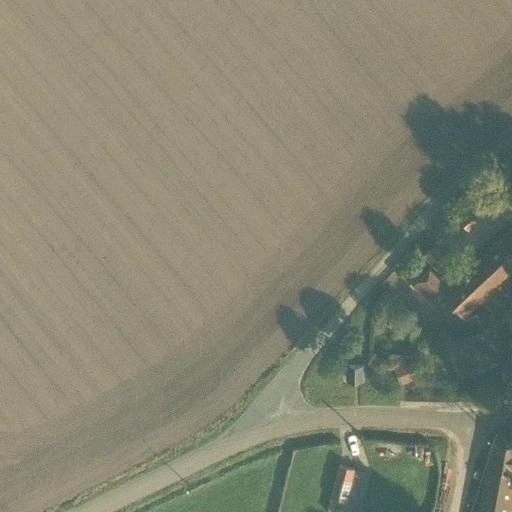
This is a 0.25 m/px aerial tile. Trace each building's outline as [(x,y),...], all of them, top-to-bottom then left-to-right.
[(487,187),(452,216),(467,233),(502,206),(487,187)] [(467,314),(511,272),(511,230),(446,291),(429,272),(412,288),(431,309),(442,298),(462,319),(467,314)] [(447,262),(433,248),(422,259),(436,273),(447,262)] [(481,330),(475,316),(467,319),(472,333),(455,341),(466,373),(499,361),(487,329),(481,330)] [(389,363),(397,387),(414,381),(406,357),(389,363)] [(347,367),(347,380),(360,381),(361,367),(347,367)] [(511,511),(511,437),(509,434),(498,435),(497,443),(491,443),(478,511),(511,511)] [(328,499),(356,506),(364,474),(336,467),(328,499)]
